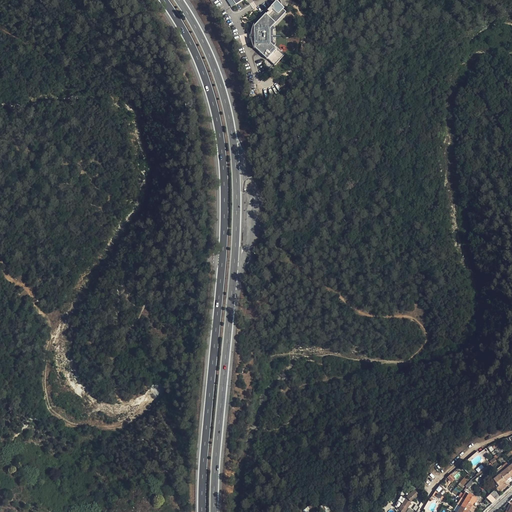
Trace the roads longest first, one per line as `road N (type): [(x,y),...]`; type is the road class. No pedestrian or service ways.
road 1 (secondary): [(161,0),(207,85),(221,153),(222,259),(201,511)]
road 2 (secondary): [(214,511),(235,152),(208,49),(179,0)]
road 3 (track): [(405,361),(428,342),(424,327),(412,317),(365,314),(277,246),(278,144)]
